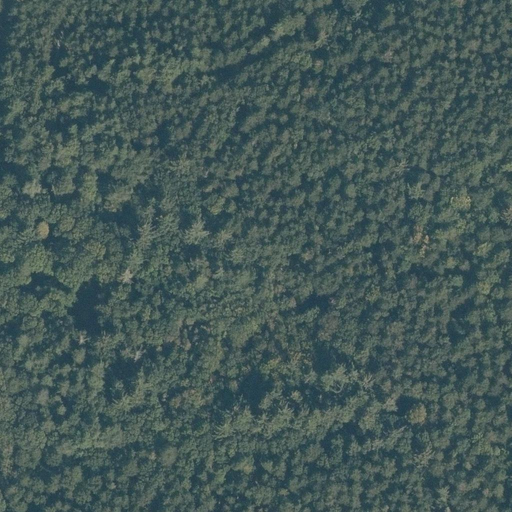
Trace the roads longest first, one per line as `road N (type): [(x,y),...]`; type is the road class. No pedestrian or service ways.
road 1 (unclassified): [(1,511),(0,29),(7,0)]
road 2 (unknown): [(511,442),(490,452),(390,434),(245,462),(278,511)]
